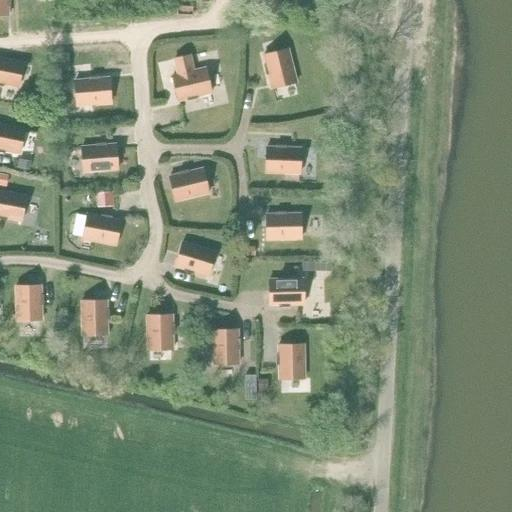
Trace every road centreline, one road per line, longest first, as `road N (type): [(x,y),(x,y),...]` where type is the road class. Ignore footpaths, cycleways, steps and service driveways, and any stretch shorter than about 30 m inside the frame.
road 1 (unclassified): [(382,511),(408,0)]
road 2 (residential): [(143,145),(155,232),(136,280)]
road 3 (residential): [(136,280),(0,261)]
road 4 (residential): [(133,37),(0,42)]
